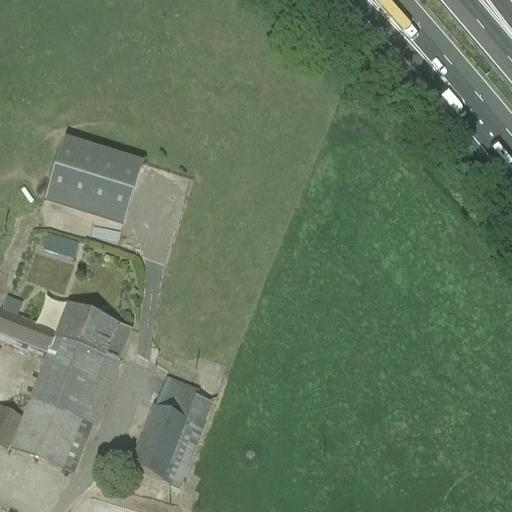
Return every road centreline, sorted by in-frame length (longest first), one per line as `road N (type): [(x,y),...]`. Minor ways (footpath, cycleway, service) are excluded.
road 1 (motorway): [(361,0),(478,97)]
road 2 (motorway): [(394,0),(478,97)]
